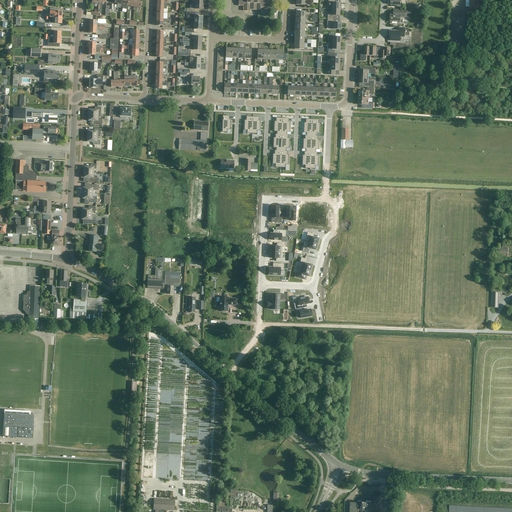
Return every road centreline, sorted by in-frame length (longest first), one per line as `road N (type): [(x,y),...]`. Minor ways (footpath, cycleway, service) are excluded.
road 1 (track): [(240,323),(511,333)]
road 2 (tertiary): [(511,480),(346,467)]
road 3 (residential): [(324,201),(265,198),(260,284)]
road 4 (tertiary): [(334,461),(227,371)]
road 5 (tertiary): [(179,331),(67,259)]
